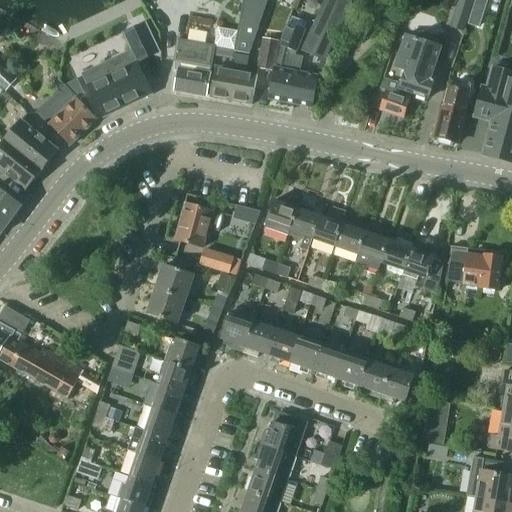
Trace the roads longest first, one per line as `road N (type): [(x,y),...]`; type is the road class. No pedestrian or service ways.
road 1 (residential): [(0,288),(107,342),(182,122)]
road 2 (tertiary): [(182,122),(511,184)]
road 3 (residential): [(178,511),(223,379),(239,372),(392,426)]
road 4 (tertiary): [(0,265),(96,154),(137,132),(182,122)]
